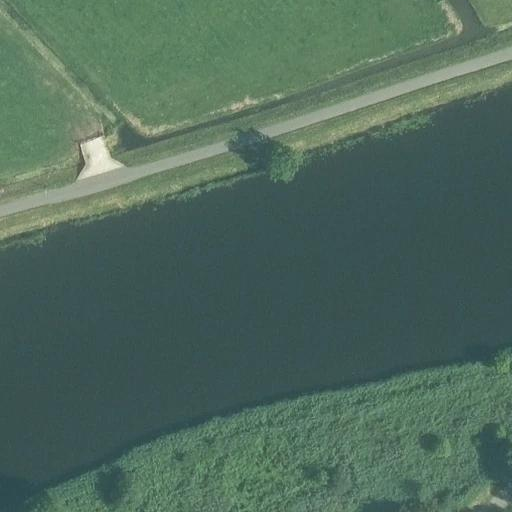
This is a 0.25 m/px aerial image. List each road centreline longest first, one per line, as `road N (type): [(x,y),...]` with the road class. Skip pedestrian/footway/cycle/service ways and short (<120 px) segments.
road 1 (unclassified): [(0,213),(511,53)]
road 2 (track): [(102,182),(86,128),(11,51)]
